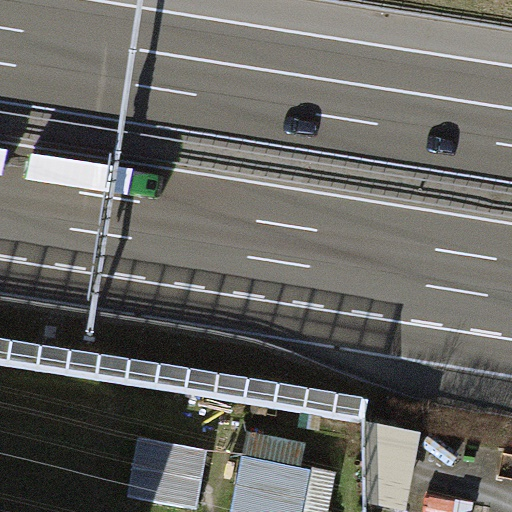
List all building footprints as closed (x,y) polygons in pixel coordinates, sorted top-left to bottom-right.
[(272,403),(318,402),(318,368),(271,369),(272,403)] [(330,403),(370,405),(367,501),(420,503),(422,418),(374,417),(375,383),(330,381),(330,403)] [(313,451),(250,438),(245,463),(308,475),(313,451)] [(200,511),(211,458),(141,445),(130,504),(173,511),(200,511)] [(308,475),(245,463),(234,511),(307,511),(315,476),(308,475)] [(332,511),(339,481),(315,476),(307,511),(332,511)]
